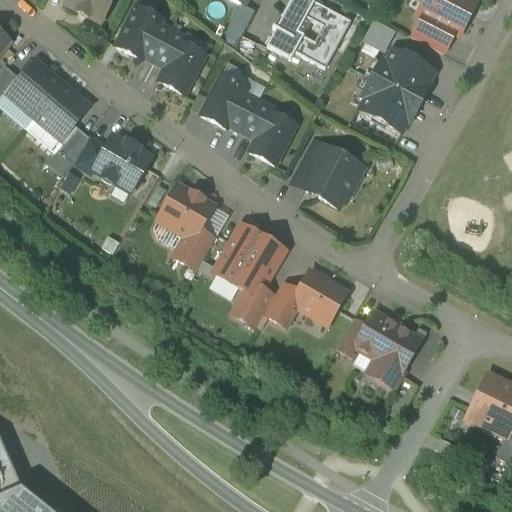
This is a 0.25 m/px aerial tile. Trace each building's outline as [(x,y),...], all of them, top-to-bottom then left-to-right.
[(113,0),(68,0),(65,7),(77,13),(77,15),(87,20),(88,19),(100,25),(113,0)] [(248,0),(226,0),(241,7),(244,9),(248,0)] [(350,25),(304,0),(293,0),(266,50),(290,63),(294,56),(324,72),(350,25)] [(476,5),(466,0),(427,0),(418,18),(422,20),(454,36),(458,38),(476,5)] [(244,9),(241,7),(231,26),(244,33),(254,14),(244,9)] [(161,24),(136,11),(116,50),(141,63),(142,60),(159,28),(161,24)] [(277,26),(254,14),(244,33),(238,45),(236,49),(257,60),(272,32),(271,31),(272,30),(274,31),(277,26)] [(363,119),(397,137),(430,76),(385,52),(395,33),(371,20),(356,47),(374,56),(353,96),(371,105),(363,119)] [(454,36),(422,20),(411,41),(443,57),(454,36)] [(244,33),(231,26),(225,38),(238,45),(244,33)] [(159,28),(142,60),(154,66),(170,34),(159,28)] [(170,34),(154,66),(165,72),(179,46),(180,46),(183,41),(170,34)] [(0,37),(0,55),(9,45),(0,37)] [(180,46),(179,46),(165,72),(158,85),(183,98),(203,59),(180,46)] [(20,84),(9,98),(35,120),(61,89),(35,67),(21,83),(20,84)] [(4,69),(0,73),(0,100),(17,81),(20,84),(21,83),(4,69)] [(245,93),(220,80),(201,119),(225,132),(227,129),(243,97),(245,93)] [(61,89),(35,120),(61,142),(73,129),(73,128),(87,112),(61,89)] [(258,104),(243,97),(227,129),(241,136),(258,104)] [(258,104),(241,136),(255,143),(269,116),(270,117),(273,112),(258,104)] [(270,117),(269,116),(255,143),(249,155),(274,168),(294,129),(270,117)] [(76,132),(57,155),(73,167),(88,141),(73,128),(73,129),(76,132)] [(124,147),(112,139),(105,151),(92,173),(93,174),(117,188),(119,185),(130,191),(128,195),(130,196),(150,162),(137,154),(139,151),(126,144),(124,147)] [(105,151),(88,141),(73,167),(73,168),(90,179),(93,174),(92,173),(105,151)] [(314,145),(292,186),(306,194),(328,153),(314,145)] [(357,168),(328,153),(306,194),(307,195),(308,193),(318,198),(317,200),(338,211),(344,200),(347,201),(355,186),(349,183),(357,168)] [(64,178),(60,193),(71,196),(75,181),(64,178)] [(190,197),(177,190),(157,223),(184,239),(193,244),(198,234),(212,210),(202,204),(202,203),(191,196),(190,197)] [(283,255),(240,230),(213,276),(246,295),(252,299),(252,298),(256,300),(260,293),(257,291),(261,284),(264,286),(268,279),(269,280),(283,255)] [(193,244),(184,239),(171,260),(196,275),(214,244),(198,234),(193,244)] [(344,297),(309,276),(297,297),(291,307),(297,311),(327,328),(344,297)] [(273,300),(263,318),(285,331),(297,311),(291,307),(297,297),(281,287),(273,300)] [(256,300),(252,298),(252,299),(246,295),(232,318),(255,331),(263,318),(273,300),(260,293),(256,300)] [(364,328),(351,350),(357,353),(374,363),(365,378),(392,393),(421,344),(371,315),(364,328)] [(354,322),(335,353),(351,362),(357,353),(351,350),(364,328),(354,322)] [(505,387),(490,380),(485,382),(465,423),(504,443),(506,438),(507,439),(511,429),(511,428),(511,389),(506,386),(505,387)] [(504,443),(495,461),(507,467),(511,457),(511,428),(511,429),(507,439),(506,438),(504,443)] [(439,442),(434,453),(445,458),(450,447),(439,442)] [(0,447),(0,511),(42,511),(20,493),(0,447)]
